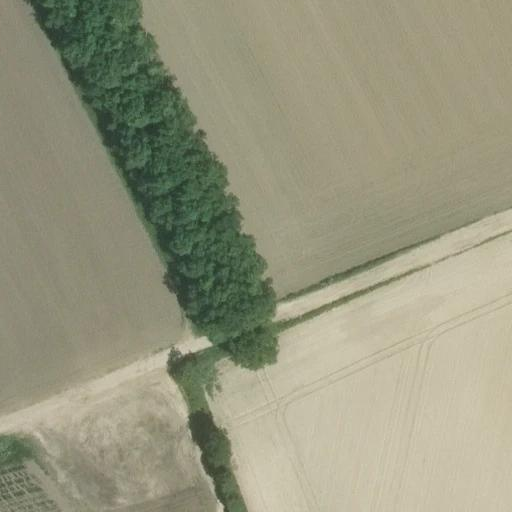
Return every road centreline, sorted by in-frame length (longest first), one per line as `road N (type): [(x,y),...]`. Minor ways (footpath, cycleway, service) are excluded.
road 1 (unclassified): [(0,425),(290,307)]
road 2 (track): [(290,307),(511,219)]
